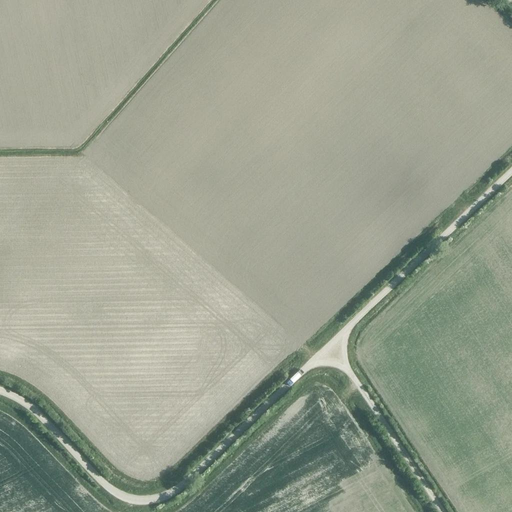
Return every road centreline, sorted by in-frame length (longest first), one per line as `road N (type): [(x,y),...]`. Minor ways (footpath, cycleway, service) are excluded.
road 1 (unclassified): [(0,389),(23,401),(108,487),(158,500),(176,493),(308,369)]
road 2 (unclassified): [(350,325),(511,173)]
road 3 (unclassified): [(442,511),(348,368)]
